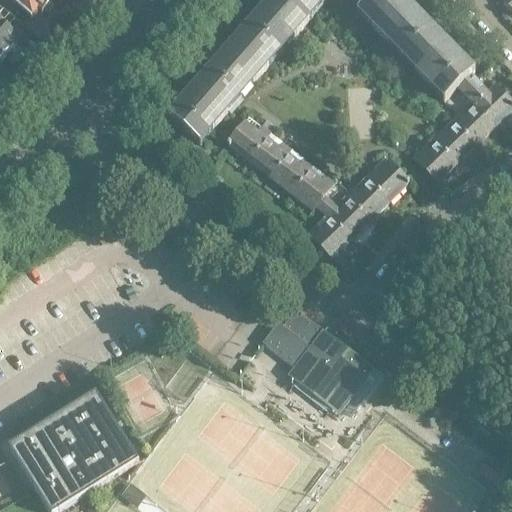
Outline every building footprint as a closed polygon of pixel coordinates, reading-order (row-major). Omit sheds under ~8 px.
[(8,0),(32,20),(37,14),(41,17),(53,2),(50,0),(8,0)] [(322,8),(313,0),(273,0),(250,27),(281,54),(322,8)] [(367,0),(369,1),(356,15),(400,59),(431,29),(402,0),(367,0)] [(511,0),(504,0),(502,2),(511,12),(511,0)] [(0,57),(3,60),(14,47),(11,44),(17,37),(0,23),(0,57)] [(239,101),(281,54),(250,27),(209,74),(239,101)] [(431,29),(400,59),(444,104),(475,74),(431,29)] [(239,101),(209,74),(168,120),(198,147),(239,101)] [(503,120),(511,111),(511,104),(495,87),(484,98),(471,84),(461,93),(474,107),(492,124),(500,117),(503,120)] [(484,138),(495,128),(492,124),(474,107),(463,117),(459,112),(450,121),(455,125),(472,143),(480,135),(484,138)] [(227,147),(249,164),(266,141),(269,137),(259,130),(256,134),(244,125),(227,147)] [(431,139),(436,144),(453,162),(461,153),(465,157),(476,146),(472,143),(455,125),(444,135),(440,131),(431,139)] [(266,141),(249,164),(270,180),(288,157),(291,153),(281,146),(278,150),(266,141)] [(456,165),(453,162),(436,144),(425,154),(421,149),(412,158),(433,180),(442,173),(445,176),(456,165)] [(288,157),(270,180),(292,196),(309,173),(312,169),(303,162),(299,166),(288,157)] [(366,178),(369,182),(387,200),(394,193),(398,196),(410,184),(389,163),(378,174),(374,170),(366,178)] [(309,173),(292,196),(314,213),(317,210),(324,215),(332,204),(325,199),(335,185),(325,178),(321,182),(309,173)] [(346,197),(350,201),(367,219),(375,211),(378,215),(390,203),(387,200),(369,182),(358,193),(355,189),(346,197)] [(332,204),(324,215),(330,220),(348,238),(355,230),(359,234),(371,222),(367,219),(350,201),(340,211),(332,204)] [(352,241),(348,238),(330,220),(321,229),(317,226),(306,236),(331,261),(352,241)] [(172,227),(164,221),(158,229),(166,235),(172,227)] [(72,242),(85,263),(105,251),(92,230),(72,242)] [(22,273),(34,295),(56,282),(44,260),(22,273)] [(84,277),(97,298),(118,285),(105,264),(84,277)] [(45,330),(66,318),(54,297),(33,309),(45,330)] [(323,335),(294,313),(283,328),(279,325),(270,336),(263,346),(301,376),(299,379),(351,419),(378,384),(320,339),(323,335)] [(3,330),(0,331),(0,358),(14,351),(3,330)] [(95,396),(28,438),(8,450),(46,511),(62,511),(138,464),(95,396)] [(421,428),(455,453),(463,443),(429,417),(421,428)]
